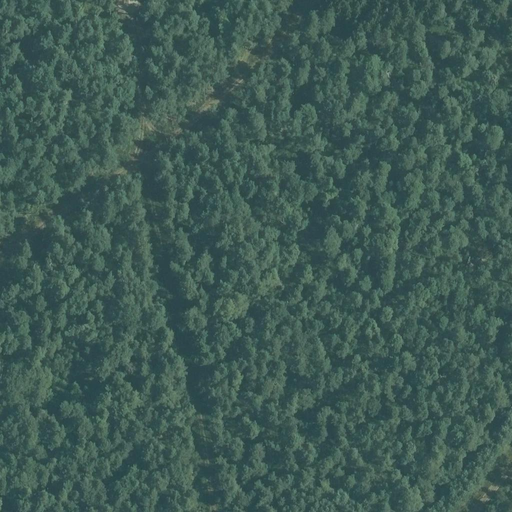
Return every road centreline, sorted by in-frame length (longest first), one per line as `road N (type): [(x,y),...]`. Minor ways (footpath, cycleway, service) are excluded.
road 1 (track): [(114,0),(137,52),(143,158),(213,511)]
road 2 (track): [(0,259),(177,135),(316,0)]
